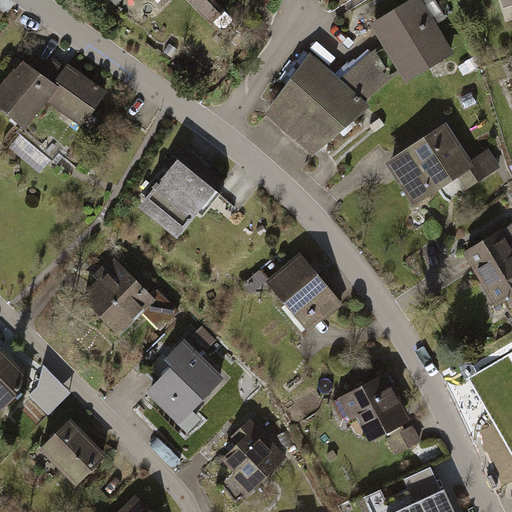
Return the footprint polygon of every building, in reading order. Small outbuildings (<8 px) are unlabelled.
[(208,0),(191,0),(214,23),(223,15),(208,0)] [(452,53),(418,2),(376,30),(410,81),(452,53)] [(366,98),(397,74),(378,50),(347,74),(366,98)] [(25,60),(0,91),(0,107),(24,128),(50,96),(85,125),(108,97),(58,56),(43,74),(25,60)] [(362,116),(309,61),(269,114),(315,155),(362,116)] [(480,177),(448,129),(392,166),(425,214),(480,177)] [(221,192),(186,160),(144,205),(179,237),(221,192)] [(511,311),(511,232),(467,258),(501,317),(511,311)] [(339,306),(307,259),(275,281),(308,327),(339,306)] [(154,300),(117,264),(84,297),(121,334),(154,300)] [(203,353),(218,339),(204,324),(189,339),(203,353)] [(221,381),(187,340),(142,378),(176,419),(221,381)] [(30,376),(0,349),(0,404),(3,406),(30,376)] [(409,425),(388,381),(347,400),(369,445),(409,425)] [(100,457),(62,418),(30,448),(68,488),(100,457)] [(281,459),(251,420),(208,452),(238,492),(281,459)] [(451,511),(443,492),(398,511),(451,511)] [(150,511),(133,495),(116,511),(150,511)]
